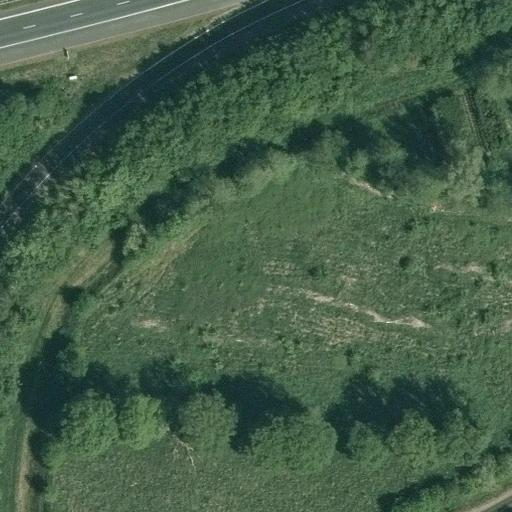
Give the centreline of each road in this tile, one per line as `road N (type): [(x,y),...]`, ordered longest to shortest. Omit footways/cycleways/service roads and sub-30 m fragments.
road 1 (motorway): [(0,217),(133,87),(284,0)]
road 2 (motorway): [(0,35),(141,0)]
